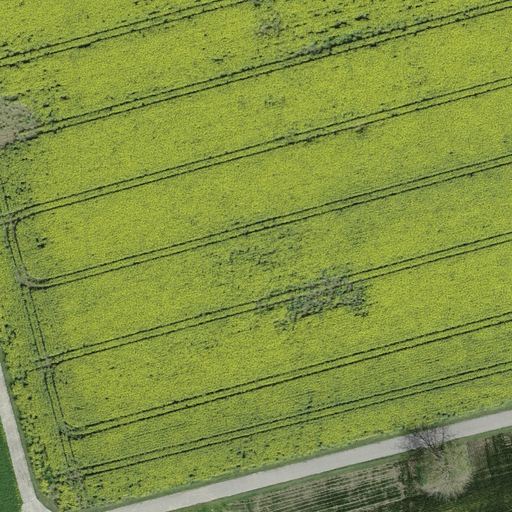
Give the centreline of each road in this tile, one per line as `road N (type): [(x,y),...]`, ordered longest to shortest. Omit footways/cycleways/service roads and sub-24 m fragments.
road 1 (track): [(132,511),(511,416)]
road 2 (track): [(34,511),(0,388)]
